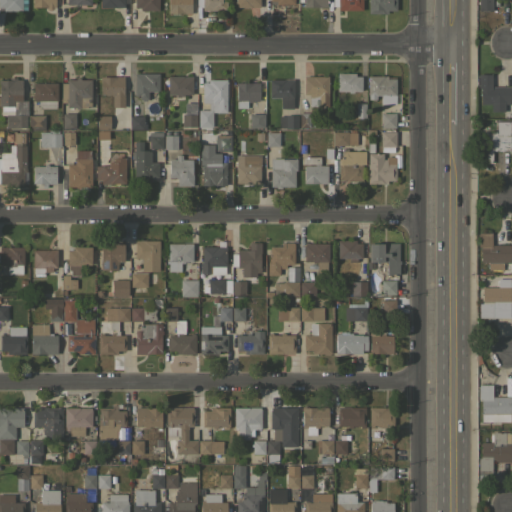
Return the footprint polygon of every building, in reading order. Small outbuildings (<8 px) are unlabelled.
[(0,0),(21,0),(21,10),(3,10),(3,7),(0,7),(0,0)] [(61,0),(61,2),(55,2),(55,7),(52,7),(52,8),(47,8),(47,7),(31,7),(31,3),(32,3),(32,0),(61,0)] [(158,0),(158,10),(140,10),(140,7),(134,7),(134,4),(133,4),(133,2),(134,2),(134,0),(158,0)] [(191,0),(191,13),(167,13),(167,10),(168,10),(168,0),(191,0)] [(202,0),(226,0),(226,10),(202,10),(202,0)] [(257,0),(233,0),(233,7),(257,8),(257,0)] [(362,0),(362,10),(337,10),(337,6),(332,6),(332,0),(362,0)] [(395,0),(395,10),(387,10),(387,13),(367,13),(367,0),(395,0)] [(492,0),(492,10),(478,10),(478,0),(492,0)] [(158,73),(158,91),(147,91),(147,99),(145,99),(145,100),(141,100),(141,99),(138,99),(138,95),(134,95),(134,73),(158,73)] [(355,73),(355,76),(361,76),(361,91),(353,91),(353,92),(348,92),(348,91),(337,90),(337,73),(355,73)] [(491,86),(510,86),(509,104),(504,104),(504,111),(490,111),(490,104),(480,104),(480,88),(478,88),(478,74),(491,74),(491,86)] [(387,76),(387,79),(395,79),(395,104),(381,104),(381,95),(376,95),(376,99),(368,99),(368,95),(367,95),(367,75),(387,76)] [(123,76),(123,106),(112,106),(112,94),(101,94),(100,79),(100,76),(123,76)] [(191,76),(191,94),(184,94),(184,96),(179,96),(179,97),(175,97),(175,94),(168,94),(168,76),(191,76)] [(327,76),(328,106),(309,106),(309,94),(304,94),(304,76),(327,76)] [(0,79),(9,79),(9,77),(16,77),(16,79),(22,79),(21,100),(27,100),(27,115),(26,115),(26,127),(12,127),(5,127),(6,115),(0,115),(0,111),(1,111),(1,106),(0,106),(0,79)] [(75,79),(75,78),(80,78),(80,79),(90,79),(90,107),(79,107),(79,109),(75,109),(75,107),(66,107),(66,102),(61,102),(61,83),(66,83),(66,79),(75,79)] [(226,79),(226,111),(217,111),(217,105),(215,105),(215,102),(211,102),(211,97),(202,97),(202,82),(208,82),(208,79),(226,79)] [(293,79),(293,96),(292,96),(292,108),(280,108),(280,97),(269,97),(269,79),(293,79)] [(57,82),(57,100),(55,100),(56,108),(42,108),(38,105),(38,100),(33,100),(32,82),(57,82)] [(258,82),(259,100),(251,100),(251,101),(247,101),(247,107),(236,107),(236,85),(235,85),(235,83),(258,82)] [(195,126),(181,126),(181,114),(184,114),(184,102),(195,102),(195,114),(195,126)] [(365,117),(356,117),(356,103),(365,103),(365,117)] [(211,110),(211,126),(198,126),(198,110),(211,110)] [(309,127),(299,127),(299,112),(309,113),(309,127)] [(74,113),(75,128),(69,129),(63,130),(63,128),(62,128),(62,113),(74,113)] [(395,113),(395,127),(380,127),(380,113),(395,113)] [(263,114),(264,127),(249,127),(249,114),(263,114)] [(297,128),(285,128),(285,127),(278,127),(278,115),(286,115),(286,114),(297,114),(297,128)] [(44,115),(44,129),(28,129),(28,115),(44,115)] [(109,115),(109,129),(97,129),(97,115),(109,115)] [(143,116),(143,123),(144,123),(144,129),(130,129),(130,115),(143,116)] [(510,150),(491,150),(491,163),(478,163),(478,138),(487,138),(487,132),(496,132),(496,121),(510,121),(510,150)] [(48,132),(48,130),(58,130),(58,133),(60,133),(60,146),(39,146),(39,132),(48,132)] [(13,141),(13,131),(24,131),(24,141),(13,141)] [(77,132),(77,140),(73,140),(73,148),(70,148),(70,144),(62,144),(62,131),(77,132)] [(161,148),(149,148),(149,141),(146,141),(146,135),(149,135),(149,131),(162,132),(161,148)] [(380,131),(394,131),(394,146),(380,146),(380,131)] [(279,146),(265,146),(265,132),(279,132),(279,146)] [(347,132),(356,132),(356,144),(351,145),(351,151),(364,151),(365,164),(362,164),(362,180),(338,180),(338,171),(332,171),(332,159),(338,159),(338,157),(341,157),(341,151),(343,151),(343,145),(333,145),(332,132),(347,132)] [(176,135),(176,149),(163,149),(163,135),(176,135)] [(230,135),(230,151),(215,151),(215,135),(230,135)] [(142,141),(142,151),(150,151),(150,162),(157,162),(157,177),(152,177),(152,180),(133,180),(134,158),(131,158),(131,151),(134,151),(134,141),(142,141)] [(213,144),(213,153),(220,153),(220,162),(226,162),(225,185),(201,185),(201,164),(199,164),(199,144),(213,144)] [(25,168),(26,168),(26,171),(23,171),(23,187),(5,187),(5,184),(0,184),(0,152),(14,152),(14,145),(25,145),(25,168)] [(67,164),(71,164),(71,159),(75,159),(75,150),(90,150),(90,158),(91,158),(91,186),(79,186),(79,187),(75,187),(75,186),(67,186),(67,164)] [(367,164),(368,164),(368,153),(382,153),(382,159),(386,159),(386,156),(393,156),(393,154),(400,154),(400,166),(395,166),(395,180),(386,180),(386,183),(367,183),(367,164)] [(176,159),(176,154),(181,154),(181,159),(192,159),(192,185),(177,185),(177,177),(169,177),(169,159),(176,159)] [(260,155),(260,182),(235,183),(235,154),(260,155)] [(320,156),(320,163),(319,163),(319,165),(326,165),(327,182),(303,183),(303,180),(304,179),(304,165),(314,165),(314,163),(300,164),(300,157),(320,156)] [(124,183),(101,183),(101,179),(95,179),(95,165),(108,165),(108,161),(111,161),(111,158),(116,158),(116,157),(124,157),(124,183)] [(296,158),(296,170),(294,170),(294,186),(280,186),(280,188),(276,188),(276,186),(270,186),(270,158),(296,158)] [(44,165),(44,164),(47,164),(47,165),(56,165),(56,183),(47,183),(47,187),(41,187),(41,183),(32,183),(32,180),(33,180),(33,165),(44,165)] [(491,232),(491,245),(509,244),(509,262),(480,262),(480,246),(477,246),(477,232),(491,232)] [(158,240),(158,270),(141,270),(141,258),(134,258),(134,240),(158,240)] [(355,240),(355,243),(361,243),(361,258),(356,258),(356,262),(348,262),(348,258),(337,258),(337,240),(355,240)] [(226,263),(226,264),(217,264),(217,265),(213,265),(213,264),(211,264),(211,271),(223,271),(223,279),(230,279),(230,293),(208,292),(208,284),(207,284),(207,280),(208,280),(208,279),(200,279),(200,263),(201,263),(202,246),(217,246),(217,241),(224,241),(224,246),(225,246),(226,251),(231,251),(231,263),(226,263)] [(248,249),(248,242),(260,242),(260,272),(255,272),(255,276),(254,276),(254,283),(245,282),(245,288),(248,288),(248,294),(232,294),(232,280),(242,280),(242,277),(241,277),(241,267),(237,267),(237,266),(231,266),(231,253),(236,253),(236,249),(248,249)] [(293,242),(293,264),(285,264),(285,268),(278,268),(278,275),(267,275),(267,262),(269,262),(269,246),(281,246),(281,242),(293,242)] [(398,242),(398,260),(399,260),(399,264),(398,264),(398,273),(387,274),(386,262),(378,262),(378,268),(368,268),(367,262),(368,262),(368,243),(398,242)] [(192,261),(183,261),(183,263),(180,263),(180,271),(167,271),(167,243),(192,243),(192,247),(196,247),(196,260),(192,260),(192,261)] [(328,243),(328,261),(326,261),(326,272),(317,272),(317,262),(312,262),(312,261),(304,261),(304,243),(328,243)] [(123,244),(123,261),(117,261),(117,269),(101,269),(100,247),(100,244),(123,244)] [(0,246),(23,246),(23,264),(22,264),(22,273),(7,273),(7,264),(0,264),(0,246)] [(91,246),(91,264),(79,264),(79,275),(70,275),(70,270),(68,270),(68,264),(66,264),(66,249),(73,249),(73,246),(91,246)] [(56,267),(52,267),(52,270),(49,270),(49,272),(44,272),(44,273),(33,274),(33,267),(32,267),(32,249),(56,249),(56,267)] [(197,279),(197,296),(180,296),(180,279),(184,279),(184,263),(196,263),(196,279),(197,279)] [(146,272),(146,286),(130,286),(129,273),(146,272)] [(167,275),(178,274),(179,295),(169,295),(169,292),(168,292),(167,275)] [(69,275),(69,279),(75,279),(75,288),(61,288),(61,275),(69,275)] [(380,280),(385,280),(385,277),(389,277),(389,280),(394,280),(394,294),(380,294),(380,280)] [(510,304),(502,304),(502,307),(499,307),(499,305),(492,305),(492,317),(478,317),(478,303),(481,303),(481,287),(497,287),(497,278),(510,278),(510,304)] [(127,279),(127,296),(111,295),(111,279),(127,279)] [(298,281),(298,295),(273,295),(273,282),(282,282),(282,281),(298,281)] [(315,295),(300,296),(299,281),(315,281),(315,295)] [(365,281),(366,295),(351,296),(351,281),(365,281)] [(74,319),(93,319),(93,332),(80,332),(80,333),(92,333),(92,335),(93,335),(93,353),(74,353),(74,350),(66,350),(66,335),(75,335),(75,333),(74,333),(74,320),(62,320),(62,299),(74,299),(74,319)] [(395,299),(395,312),(381,312),(381,299),(395,299)] [(347,307),(347,303),(365,303),(366,303),(366,331),(355,331),(355,320),(344,320),(344,307),(347,307)] [(61,307),(61,320),(48,320),(48,307),(61,307)] [(128,307),(128,320),(105,320),(105,307),(128,307)] [(154,307),(155,309),(155,311),(154,312),(154,314),(155,316),(155,319),(154,320),(142,320),(142,321),(130,321),(130,307),(154,307)] [(176,307),(176,319),(184,319),(184,335),(190,335),(190,333),(194,333),(194,334),(195,334),(195,353),(176,353),(176,350),(168,350),(167,335),(174,335),(174,321),(163,321),(163,307),(176,307)] [(230,307),(230,321),(218,321),(218,325),(212,325),(212,315),(218,316),(218,307),(230,307)] [(231,320),(231,307),(243,307),(243,320),(231,320)] [(297,307),(297,320),(285,320),(285,307),(297,307)] [(322,307),(323,320),(299,320),(299,307),(322,307)] [(330,353),(311,353),(311,350),(303,350),(303,334),(309,334),(309,322),(330,322),(330,353)] [(48,323),(48,335),(56,335),(56,353),(31,353),(30,324),(48,323)] [(160,353),(134,353),(134,330),(138,330),(138,323),(160,323),(160,353)] [(25,326),(25,335),(26,353),(7,353),(7,350),(0,350),(0,335),(8,335),(8,326),(25,326)] [(219,326),(219,335),(226,335),(226,350),(218,350),(218,353),(199,353),(199,326),(219,326)] [(262,353),(244,353),(244,350),(235,350),(236,334),(245,335),(245,333),(250,333),(250,335),(252,335),(252,330),(262,330),(262,353)] [(125,335),(124,350),(116,350),(116,353),(98,353),(98,335),(98,333),(102,333),(102,335),(110,335),(110,333),(115,333),(115,334),(125,335)] [(294,334),(294,353),(266,353),(267,334),(268,334),(268,333),(272,333),(272,334),(280,334),(280,333),(284,333),(284,334),(294,334)] [(361,334),(361,335),(366,335),(366,350),(361,350),(361,353),(334,353),(334,350),(335,350),(335,333),(340,333),(340,334),(347,334),(347,333),(352,333),(352,334),(361,334)] [(372,333),(372,335),(380,335),(380,333),(384,333),(384,335),(392,335),(392,353),(368,353),(368,350),(369,350),(369,333),(372,333)] [(509,396),(509,421),(481,421),(481,398),(478,398),(478,384),(492,384),(492,396),(509,396)] [(111,407),(111,405),(116,405),(116,410),(124,410),(125,426),(118,426),(118,429),(116,429),(116,438),(98,439),(97,407),(111,407)] [(0,407),(22,407),(22,426),(14,426),(14,438),(0,438),(0,407)] [(59,407),(59,438),(44,438),(44,433),(42,433),(42,426),(32,426),(32,409),(33,409),(33,407),(59,407)] [(90,407),(90,426),(83,426),(83,435),(69,435),(69,430),(65,430),(65,426),(63,426),(63,407),(90,407)] [(160,407),(160,428),(156,427),(156,426),(148,426),(148,428),(144,428),(144,426),(134,426),(134,407),(160,407)] [(192,407),(192,409),(193,409),(192,426),(187,426),(187,440),(196,440),(196,453),(184,453),(184,454),(182,454),(182,453),(175,453),(175,440),(178,440),(178,436),(166,436),(166,426),(165,426),(165,407),(192,407)] [(228,407),(228,426),(227,426),(227,427),(224,427),(224,426),(216,426),(216,428),(211,428),(211,426),(202,426),(202,410),(210,410),(210,407),(228,407)] [(260,407),(260,429),(253,429),(253,436),(248,436),(248,439),(237,439),(237,429),(234,429),(234,426),(233,426),(233,407),(260,407)] [(296,407),(296,446),(280,446),(280,428),(270,428),(270,407),(296,407)] [(327,407),(327,425),(318,425),(318,427),(315,427),(316,434),(306,434),(306,427),(301,427),(301,407),(327,407)] [(364,407),(364,426),(363,426),(363,427),(359,427),(359,426),(351,426),(351,427),(347,427),(347,426),(337,426),(337,407),(364,407)] [(393,407),(393,425),(385,425),(385,426),(380,426),(380,425),(373,425),(373,427),(368,426),(369,407),(393,407)] [(511,471),(509,471),(509,462),(498,462),(494,461),(494,459),(491,459),(491,480),(478,480),(478,457),(480,457),(480,442),(492,442),(492,432),(511,432),(511,471)] [(0,439),(12,439),(12,453),(0,453),(0,439)] [(346,453),(334,453),(333,440),(345,439),(346,453)] [(27,440),(27,457),(21,457),(21,454),(15,454),(15,440),(27,440)] [(41,440),(41,453),(28,453),(28,440),(41,440)] [(93,440),(94,453),(79,453),(79,448),(83,448),(82,440),(93,440)] [(128,440),(128,454),(126,454),(126,458),(119,458),(120,454),(116,454),(116,440),(128,440)] [(142,440),(142,453),(130,453),(130,440),(142,440)] [(210,453),(210,454),(198,454),(198,440),(210,440),(210,441),(222,441),(222,453),(210,453)] [(263,440),(263,453),(252,453),(252,440),(263,440)] [(277,462),(267,462),(267,453),(265,453),(265,440),(277,440),(277,462)] [(331,440),(331,453),(320,453),(320,440),(331,440)] [(392,448),(392,460),(379,461),(379,448),(392,448)] [(28,454),(39,454),(39,462),(28,462),(28,454)] [(319,463),(319,456),(324,456),(324,455),(332,455),(332,463),(319,463)] [(27,464),(26,488),(15,488),(16,477),(15,477),(15,464),(27,464)] [(300,467),(304,464),(308,466),(309,471),(305,473),(301,472),(300,467)] [(392,467),(392,478),(368,478),(368,467),(392,467)] [(366,468),(366,487),(353,487),(353,468),(366,468)] [(176,471),(176,487),(164,487),(164,471),(176,471)] [(311,487),(299,487),(300,473),(311,473),(311,487)] [(41,474),(41,488),(28,488),(28,474),(41,474)] [(94,474),(94,487),(82,487),(82,474),(94,474)] [(108,474),(108,488),(96,488),(96,474),(108,474)] [(162,474),(162,487),(150,487),(150,474),(162,474)] [(230,474),(230,487),(218,487),(218,474),(230,474)] [(243,487),(232,487),(232,474),(243,474),(243,487)] [(298,474),(298,487),(285,487),(286,474),(298,474)] [(262,511),(236,511),(236,501),(240,501),(240,493),(244,493),(244,487),(255,486),(255,479),(262,479),(262,511)] [(195,511),(168,511),(168,502),(174,502),(174,490),(177,490),(177,482),(195,482),(195,511)] [(375,494),(374,482),(384,482),(385,494),(375,494)] [(58,511),(33,511),(33,502),(40,502),(40,490),(58,489),(58,511)] [(153,489),(153,501),(158,501),(158,511),(132,511),(132,502),(134,502),(133,489),(153,489)] [(284,490),(284,502),(293,502),(293,511),(267,511),(267,499),(265,499),(264,490),(284,490)] [(355,492),(355,501),(362,501),(362,511),(335,511),(335,493),(355,492)] [(84,493),(84,502),(90,502),(90,511),(64,511),(64,502),(64,493),(84,493)] [(200,511),(200,500),(204,500),(204,494),(220,493),(220,502),(226,502),(226,511),(200,511)] [(126,494),(126,502),(127,502),(127,511),(100,511),(100,502),(108,502),(108,494),(126,494)] [(329,494),(329,501),(330,501),(330,511),(303,511),(303,502),(311,501),(311,494),(329,494)] [(23,511),(0,511),(0,500),(1,500),(1,502),(9,502),(9,500),(13,501),(13,502),(23,502),(23,511)] [(385,500),(385,502),(392,502),(392,511),(369,511),(369,501),(385,500)]
